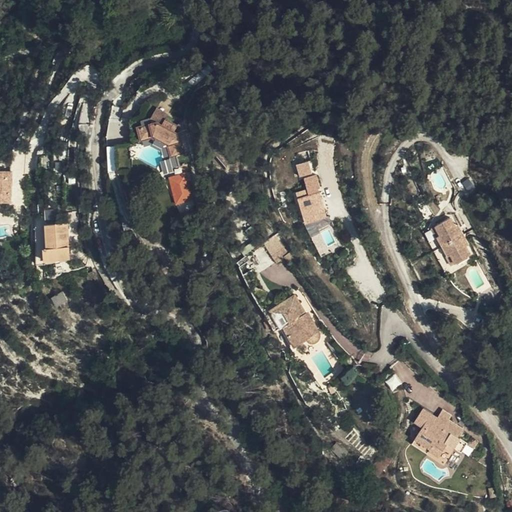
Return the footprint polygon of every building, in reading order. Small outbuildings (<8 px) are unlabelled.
[(235,93),(244,88),(241,82),(232,87),(235,93)] [(152,122),(152,114),(151,112),(140,114),(141,124),(148,123),(152,122)] [(171,119),(162,113),(152,114),(152,122),(161,120),(171,119)] [(174,121),(186,128),(188,123),(176,116),(174,121)] [(198,151),(196,135),(186,128),(174,121),(171,119),(161,120),(163,135),(165,135),(179,143),(181,155),(186,154),(194,152),(198,151)] [(161,120),(152,122),(148,123),(150,138),(163,135),(161,120)] [(141,124),(136,125),(138,139),(150,138),(148,123),(141,124)] [(175,146),(179,143),(165,135),(166,140),(175,146)] [(122,169),(132,168),(132,159),(133,140),(121,141),(122,169)] [(196,162),(194,152),(186,154),(188,164),(196,162)] [(282,166),(292,166),(293,156),(283,155),(282,166)] [(176,157),(160,160),(162,172),(178,169),(176,157)] [(299,178),(312,174),(308,161),(295,165),(299,178)] [(12,166),(0,165),(0,203),(10,204),(12,166)] [(291,174),(292,166),(282,166),(281,173),(291,174)] [(187,172),(167,176),(174,204),(193,199),(187,172)] [(312,222),(334,215),(326,190),(315,193),(314,187),(303,191),(312,222)] [(437,229),(441,241),(436,244),(454,270),(448,259),(453,255),(460,266),(471,257),(465,249),(452,230),(446,222),(437,229)] [(52,260),(77,257),(72,224),(40,227),(44,265),(52,264),(52,260)] [(455,228),(452,230),(465,249),(468,247),(455,228)] [(441,241),(437,229),(429,235),(436,244),(441,241)] [(275,261),(288,252),(275,235),(263,243),(275,261)] [(448,259),(454,270),(460,266),(453,255),(448,259)] [(63,307),(72,303),(68,293),(59,297),(63,307)] [(300,326),(307,339),(316,336),(320,339),(323,339),(325,339),(326,337),(327,335),(327,332),(321,319),(317,317),(305,294),(288,303),(297,321),(308,315),(310,320),(300,326)] [(75,314),(81,311),(77,304),(72,308),(75,314)] [(283,306),(280,307),(276,309),(286,328),(291,325),(292,324),(283,306)] [(308,315),(297,321),(300,326),(310,320),(308,315)] [(291,325),(301,343),(307,339),(300,326),(297,321),(292,324),(291,325)] [(356,367),(352,361),(339,338),(333,342),(351,370),(356,367)] [(359,356),(352,361),(356,367),(363,362),(359,356)] [(459,427),(449,421),(446,425),(432,415),(424,427),(431,433),(425,442),(439,453),(437,455),(448,463),(457,451),(462,455),(469,445),(467,443),(472,437),(459,427)] [(453,416),(449,421),(459,427),(462,423),(453,416)] [(341,458),(348,451),(337,441),(331,447),(341,458)] [(439,453),(425,442),(420,448),(435,459),(437,455),(439,453)] [(476,451),(469,445),(462,455),(469,461),(476,451)] [(488,449),(481,445),(476,451),(483,456),(488,449)] [(391,454),(376,472),(384,479),(398,461),(391,454)]
